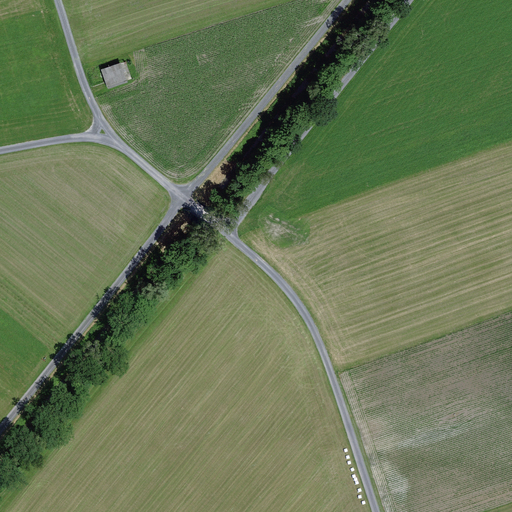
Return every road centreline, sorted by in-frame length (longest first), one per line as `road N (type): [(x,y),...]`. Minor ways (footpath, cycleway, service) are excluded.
road 1 (track): [(378,511),(321,330),(248,251),(106,132),(57,0)]
road 2 (track): [(350,0),(0,427)]
road 3 (track): [(414,0),(227,232)]
